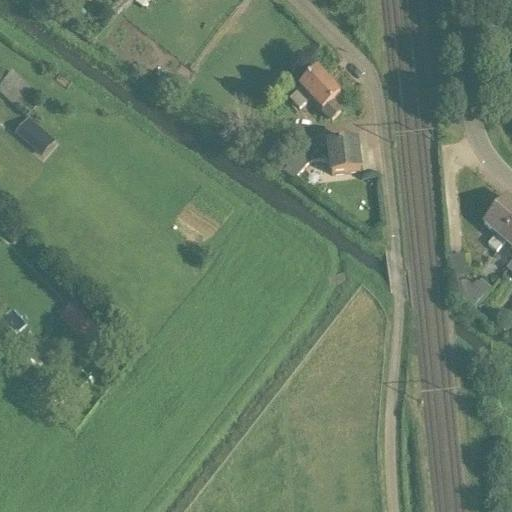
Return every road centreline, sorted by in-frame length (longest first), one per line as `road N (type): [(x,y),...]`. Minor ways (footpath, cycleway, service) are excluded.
road 1 (unclassified): [(392,511),(388,447),(399,291),(389,191),(360,66),(300,0)]
road 2 (unclassified): [(473,134),(458,0)]
